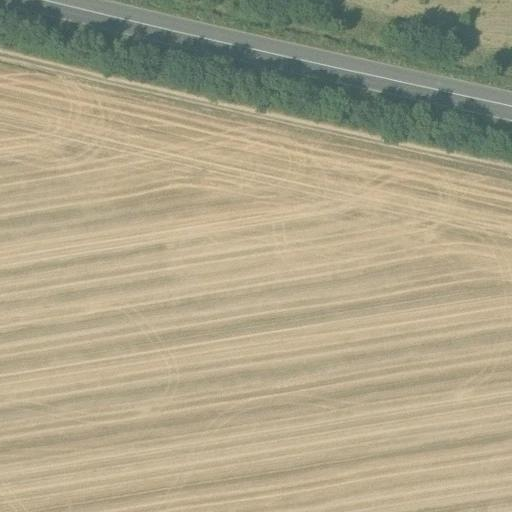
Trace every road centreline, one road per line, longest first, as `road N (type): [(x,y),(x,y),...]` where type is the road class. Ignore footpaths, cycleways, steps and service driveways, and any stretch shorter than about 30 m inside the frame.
road 1 (track): [(511,158),(0,48)]
road 2 (primary): [(52,0),(511,105)]
road 3 (track): [(511,29),(383,0)]
